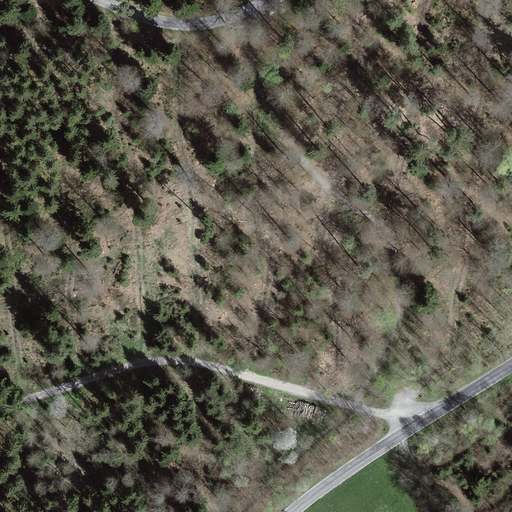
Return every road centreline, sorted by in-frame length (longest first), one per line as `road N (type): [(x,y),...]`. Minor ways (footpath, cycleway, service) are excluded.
road 1 (track): [(355,408),(166,360),(0,405)]
road 2 (tertiary): [(511,365),(292,511)]
road 3 (track): [(92,0),(163,24),(216,21),(266,0)]
road 4 (track): [(462,511),(456,495),(420,461),(408,430),(390,416),(355,408)]
